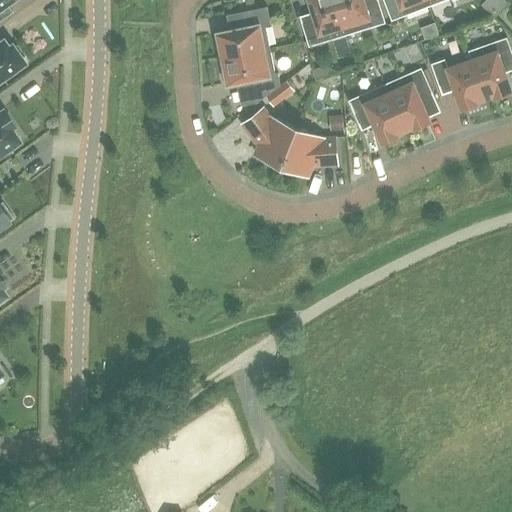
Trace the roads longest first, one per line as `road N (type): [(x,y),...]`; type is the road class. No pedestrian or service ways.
road 1 (residential): [(192,0),(178,33),(183,114),(197,156),(245,203),(285,215),(333,211),(511,136)]
road 2 (residential): [(99,0),(76,407),(71,429),(56,440),(0,456)]
road 3 (residential): [(249,356),(333,297),(511,218)]
road 4 (unknown): [(337,511),(264,427),(250,395),(249,356)]
